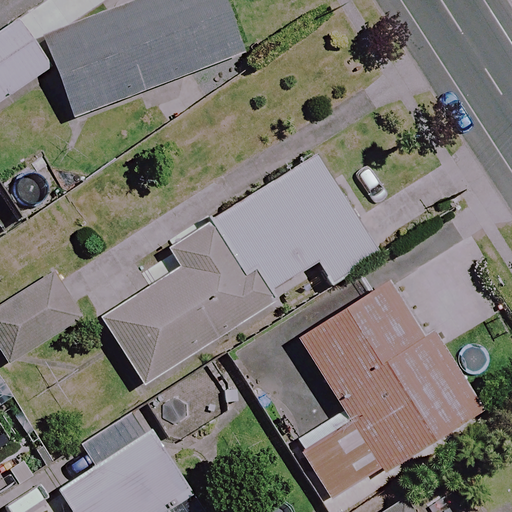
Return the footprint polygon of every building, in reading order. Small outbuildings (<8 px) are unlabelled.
[(245,58),(224,0),(149,0),(45,38),(75,120),(245,58)] [(0,102),(48,69),(16,23),(0,33),(0,102)] [(200,233),(194,224),(169,240),(175,249),(141,270),(154,290),(104,323),(144,387),(273,304),(267,295),(316,264),(331,287),(378,257),(316,159),(200,233)] [(79,320),(53,281),(0,316),(0,351),(11,367),(79,320)] [(427,341),(391,283),(298,340),(341,411),(295,439),(334,503),(481,414),(434,337),(427,341)] [(60,494),(71,511),(198,511),(150,436),(60,494)] [(474,511),(458,483),(412,510),(408,502),(391,511),(474,511)] [(35,511),(22,494),(14,511),(35,511)]
